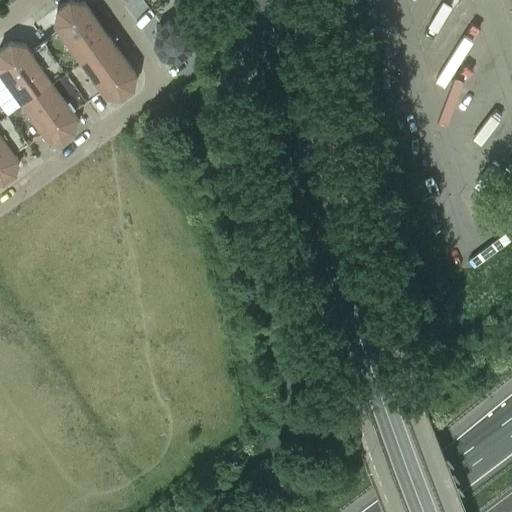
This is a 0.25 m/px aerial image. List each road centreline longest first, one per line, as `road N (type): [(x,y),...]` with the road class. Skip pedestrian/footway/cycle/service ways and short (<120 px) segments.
road 1 (tertiary): [(424,511),(315,208),(264,0)]
road 2 (residential): [(0,206),(171,82),(108,0)]
road 3 (motorway): [(511,430),(404,511)]
